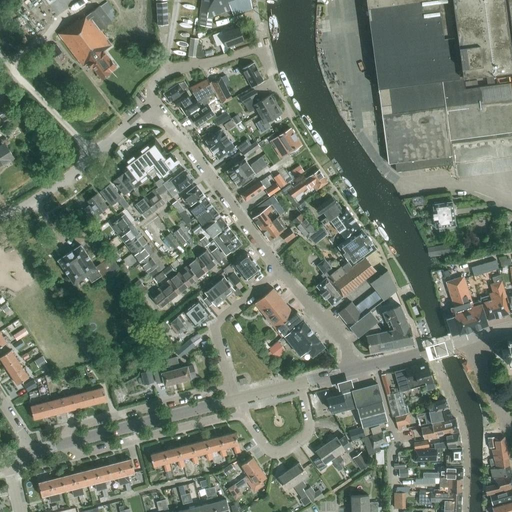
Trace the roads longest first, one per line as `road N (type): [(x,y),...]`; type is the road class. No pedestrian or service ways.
road 1 (secondary): [(32,451),(234,399)]
road 2 (residential): [(152,106),(279,269)]
road 3 (residential): [(429,351),(463,431),(464,511)]
road 4 (residential): [(234,399),(213,324),(279,269)]
road 5 (unclassified): [(96,156),(0,51)]
road 6 (unclassified): [(152,106),(149,89),(166,72),(260,45)]
road 7 (residential): [(279,269),(345,345),(352,370)]
road 8 (secondary): [(234,399),(352,370)]
